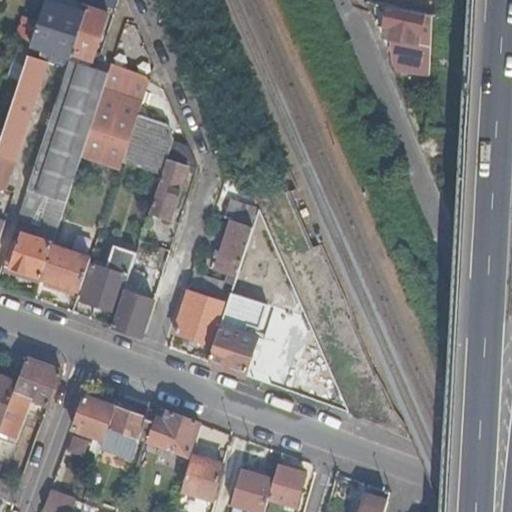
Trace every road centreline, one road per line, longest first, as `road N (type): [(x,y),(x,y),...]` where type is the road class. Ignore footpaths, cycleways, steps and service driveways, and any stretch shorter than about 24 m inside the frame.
road 1 (motorway): [(507,0),(479,511)]
road 2 (residential): [(337,0),(511,427)]
road 3 (unclassified): [(87,348),(334,440)]
road 4 (unclassified): [(334,440),(506,511)]
road 5 (residential): [(141,0),(214,168)]
road 6 (residential): [(87,348),(27,511)]
